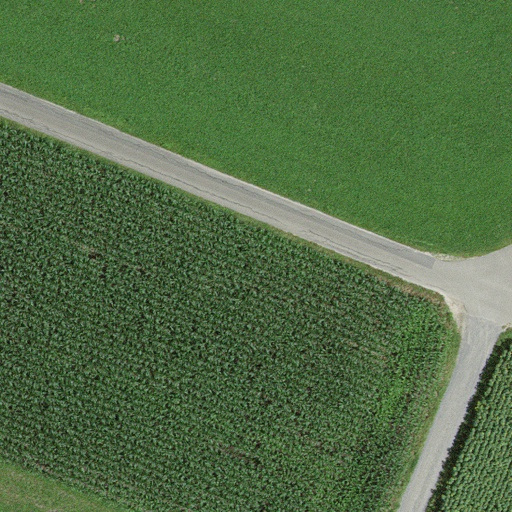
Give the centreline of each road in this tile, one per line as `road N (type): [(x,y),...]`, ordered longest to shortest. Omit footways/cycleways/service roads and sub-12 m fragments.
road 1 (unclassified): [(498,313),(0,110)]
road 2 (track): [(498,313),(418,511)]
